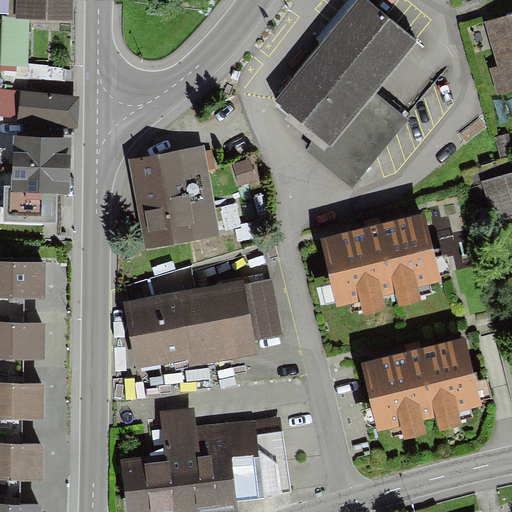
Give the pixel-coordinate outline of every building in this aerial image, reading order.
[(10,0),(10,17),(30,18),(74,19),(74,0),(10,0)] [(415,39),(365,0),(359,0),(278,102),(317,133),(331,144),(373,92),(415,39)] [(511,15),(487,22),(499,68),(492,70),(498,93),(511,88),(511,15)] [(28,66),(30,18),(10,17),(2,17),(0,65),(28,66)] [(81,97),(0,88),(0,114),(18,117),(18,122),(78,129),(81,97)] [(331,144),(317,133),(306,153),(350,188),(407,118),(373,92),(331,144)] [(71,138),(14,137),(12,186),(5,185),(4,220),(57,221),(57,193),(69,193),(71,138)] [(205,147),(130,160),(146,248),(221,234),(205,147)] [(250,160),(233,165),(240,186),(257,181),(250,160)] [(511,173),(482,183),(493,220),(511,214),(511,173)] [(222,231),(241,230),(240,204),(221,205),(222,231)] [(422,214),(322,239),(339,307),(362,301),(366,314),(386,309),(382,296),(396,292),(399,304),(420,299),(417,286),(439,281),(422,214)] [(0,298),(46,300),(47,263),(0,260),(0,298)] [(244,278),(125,302),(138,369),(189,359),(190,368),(259,355),(256,340),(246,284),(244,278)] [(272,278),(246,284),(256,340),(283,334),(272,278)] [(45,323),(0,323),(0,359),(45,359),(45,323)] [(466,340),(363,364),(378,432),(401,426),(404,440),(426,435),(423,420),(437,416),(440,431),(461,426),(458,412),(482,407),(480,400),(491,398),(487,379),(476,382),(466,340)] [(44,383),(0,383),(0,419),(44,419),(44,383)] [(165,455),(123,460),(127,511),(174,511),(178,511),(233,511),(238,511),(236,500),(259,498),(292,493),(282,415),(255,420),(197,426),(194,408),(160,412),(165,455)] [(0,480),(43,482),(43,446),(0,444),(0,480)] [(0,511),(42,511),(43,504),(0,502),(0,511)]
